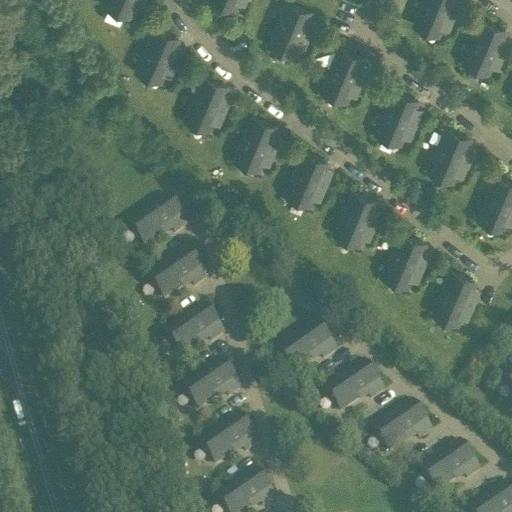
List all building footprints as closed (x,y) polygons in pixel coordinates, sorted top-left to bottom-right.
[(139,9),(142,0),(106,0),(104,5),(128,15),(132,6),(139,9)] [(239,0),(243,2),(243,0),(213,0),(233,8),(236,0),(239,0)] [(448,27),(458,4),(451,1),(451,0),(423,0),(413,24),(437,34),(441,25),(448,27)] [(303,48),(313,24),(306,21),(310,12),(286,2),(268,44),(292,54),(296,45),(303,48)] [(497,66),(508,42),(501,39),(505,30),(481,20),(463,62),(487,72),(491,63),(497,66)] [(170,74),(180,50),(174,47),(178,38),(154,28),(136,70),(160,80),(164,71),(170,74)] [(355,94),(365,70),(359,67),(363,58),(338,48),(320,90),(345,100),(349,91),(355,94)] [(219,122),(229,98),(222,96),(226,86),(202,76),(184,118),(208,129),(212,119),(219,122)] [(409,136),(419,112),(413,110),(417,100),(392,90),(374,132),(399,143),(403,133),(409,136)] [(268,162),(278,139),(271,136),(275,126),(251,116),(233,158),(257,169),(261,159),(268,162)] [(462,174),(472,150),(465,147),(469,138),(445,128),(427,170),(451,180),(455,171),(462,174)] [(319,197),(329,174),(322,171),(326,162),(302,151),(284,193),(308,204),(312,195),(319,197)] [(511,222),(511,221),(511,183),(495,176),(477,218),(501,229),(505,219),(511,222)] [(368,237),(378,213),(372,211),(376,201),(351,191),(333,233),(358,244),(362,234),(368,237)] [(177,231),(189,223),(170,196),(132,222),(147,244),(173,226),(177,231)] [(416,279),(426,255),(420,252),(424,243),(400,233),(382,275),(406,285),(410,276),(416,279)] [(194,287),(206,279),(187,251),(149,277),(164,299),(190,281),(194,287)] [(466,316),(477,292),(470,290),(474,280),(450,270),(432,312),(456,323),(460,313),(466,316)] [(211,342),(222,334),(203,306),(166,333),(181,354),(207,336),(211,342)] [(323,359),(335,351),(316,324),(278,350),(293,372),(319,354),(323,359)] [(228,397),(240,389),(221,361),(183,388),(198,409),(224,391),(228,397)] [(371,399),(382,391),(363,364),(325,390),(341,412),(367,393),(371,399)] [(511,369),(503,376),(511,389),(511,369)] [(419,439),(430,431),(411,404),(373,430),(388,452),(415,433),(419,439)] [(245,452),(257,444),(238,416),(200,443),(215,464),(241,446),(245,452)] [(466,479),(478,471),(459,443),(421,470),(436,491),(462,473),(466,479)] [(262,507),(274,499),(255,471),(217,498),(227,511),(242,511),(259,501),(262,507)] [(511,511),(511,491),(507,483),(469,510),(470,511),(511,511)]
